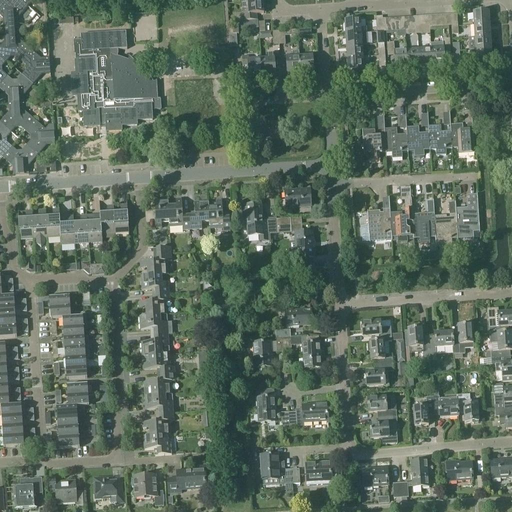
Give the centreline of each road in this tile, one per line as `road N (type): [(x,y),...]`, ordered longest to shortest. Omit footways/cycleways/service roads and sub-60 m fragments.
road 1 (residential): [(43,463),(30,281)]
road 2 (residential): [(329,96),(511,84)]
road 3 (residential): [(114,283),(118,461)]
road 4 (residential): [(339,304),(511,294)]
road 5 (residential): [(346,447),(359,455),(511,441)]
road 6 (residential): [(0,186),(139,177)]
road 7 (residential): [(260,169),(257,103),(329,96)]
road 8 (residential): [(333,184),(466,177)]
road 9 (residential): [(139,177),(260,169)]
road 10 (residential): [(339,304),(333,184)]
